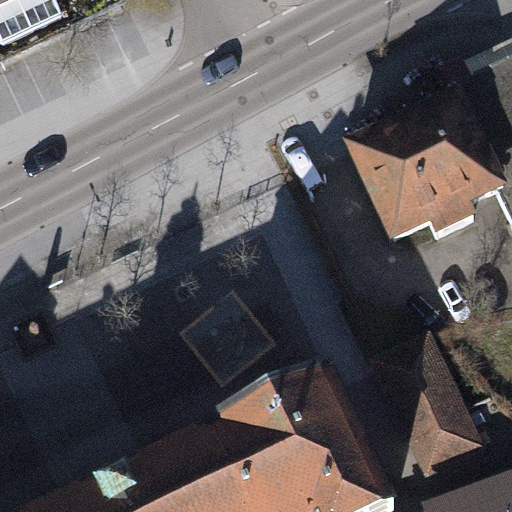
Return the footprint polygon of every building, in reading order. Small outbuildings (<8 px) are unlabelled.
[(0,0),(0,50),(5,60),(124,0),(0,0)] [(511,55),(448,86),(507,201),(511,211),(511,55)] [(398,253),(507,201),(448,86),(343,135),(398,253)] [(424,458),(480,444),(455,344),(374,364),(386,413),(411,407),(424,458)] [(406,511),(333,378),(48,511),(406,511)] [(511,511),(511,495),(467,511),(511,511)]
